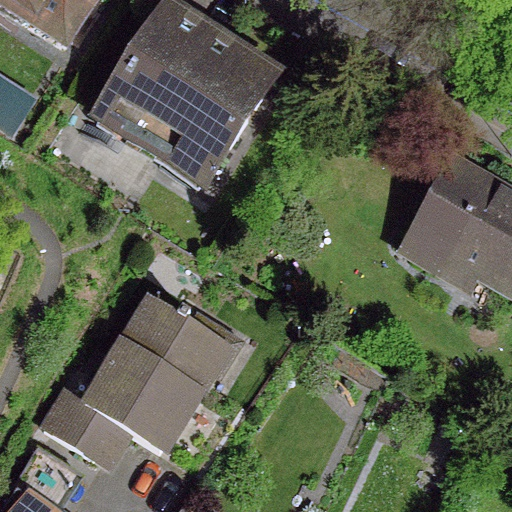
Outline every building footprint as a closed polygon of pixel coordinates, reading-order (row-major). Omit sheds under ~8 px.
[(0,0),(0,8),(60,47),(89,0),(0,0)] [(161,19),(96,119),(202,188),(267,86),(161,19)] [(438,276),(445,263),(511,301),(511,203),(498,196),(496,200),(446,171),(399,253),(438,276)] [(81,411),(62,399),(39,435),(89,466),(110,431),(155,458),(220,353),(145,307),(81,411)] [(4,511),(26,511),(13,501),(4,511)]
